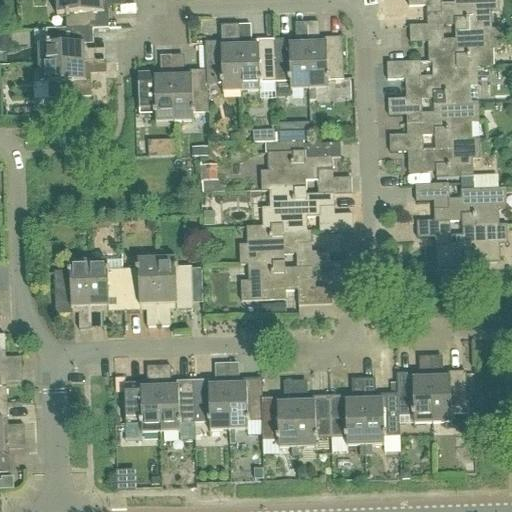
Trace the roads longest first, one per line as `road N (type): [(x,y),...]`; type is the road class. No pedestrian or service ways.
road 1 (residential): [(354,346),(351,274),(371,232),(364,5),(329,6)]
road 2 (residential): [(354,346),(52,354)]
road 3 (residential): [(52,354),(24,313),(16,164),(0,143)]
road 4 (residential): [(329,6),(152,11)]
road 5 (residential): [(57,511),(52,354)]
